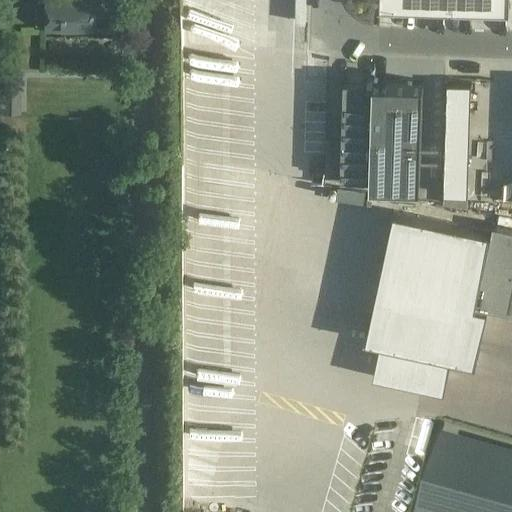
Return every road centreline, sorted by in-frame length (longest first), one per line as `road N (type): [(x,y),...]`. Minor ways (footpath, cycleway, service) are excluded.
road 1 (unknown): [(511,429),(326,413),(304,377),(311,343),(331,311),(369,301)]
road 2 (unclassified): [(323,36),(511,43)]
road 3 (unknown): [(511,347),(369,301)]
